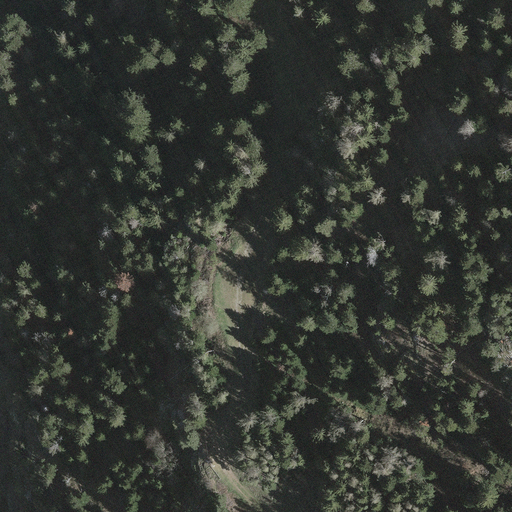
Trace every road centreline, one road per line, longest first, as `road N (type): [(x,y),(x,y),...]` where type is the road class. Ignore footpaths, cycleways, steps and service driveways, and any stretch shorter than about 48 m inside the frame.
road 1 (track): [(252,236),(240,294),(243,395),(221,463),(260,511)]
road 2 (track): [(274,0),(285,48),(282,154),(252,236)]
